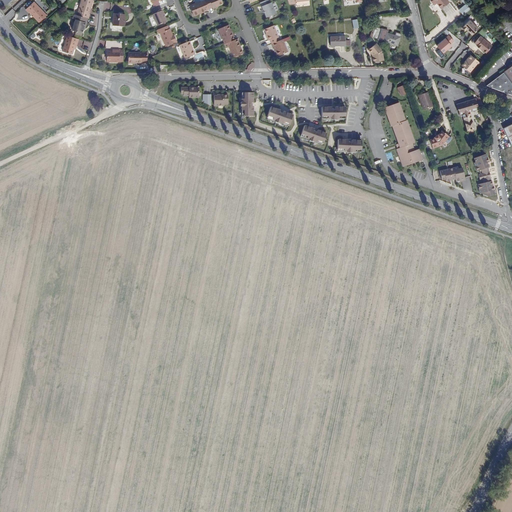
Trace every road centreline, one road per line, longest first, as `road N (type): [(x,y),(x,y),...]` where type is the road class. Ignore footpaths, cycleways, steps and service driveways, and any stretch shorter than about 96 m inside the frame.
road 1 (tertiary): [(511,230),(166,105)]
road 2 (track): [(0,163),(121,102)]
road 3 (residential): [(257,75),(132,82)]
